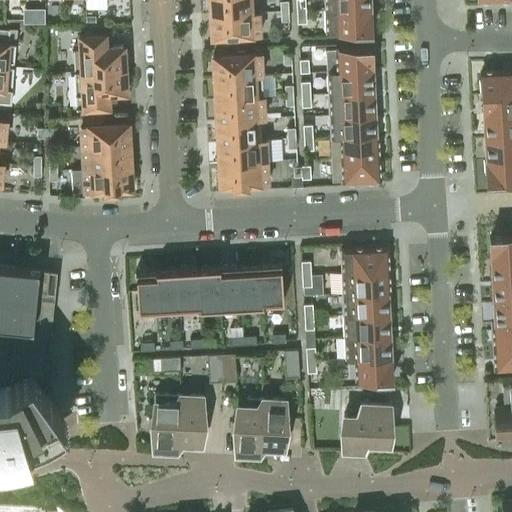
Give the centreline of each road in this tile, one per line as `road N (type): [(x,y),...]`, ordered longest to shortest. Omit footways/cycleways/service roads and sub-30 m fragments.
road 1 (residential): [(453,479),(114,501)]
road 2 (residential): [(434,207),(172,220)]
road 3 (residential): [(172,220),(162,0)]
road 4 (residential): [(434,207),(446,425)]
road 5 (residential): [(99,228),(107,411)]
road 6 (residential): [(426,40),(434,207)]
road 7 (residential): [(114,501),(71,460),(0,474)]
